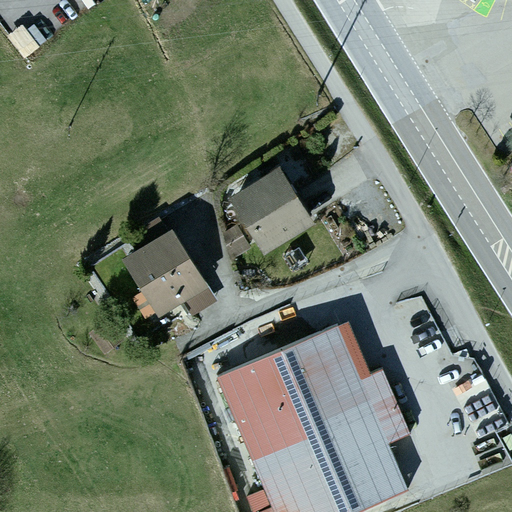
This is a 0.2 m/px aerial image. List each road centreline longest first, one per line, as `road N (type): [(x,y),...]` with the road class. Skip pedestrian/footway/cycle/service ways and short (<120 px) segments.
road 1 (primary): [(511,265),(344,0)]
road 2 (unknown): [(412,239),(191,338)]
